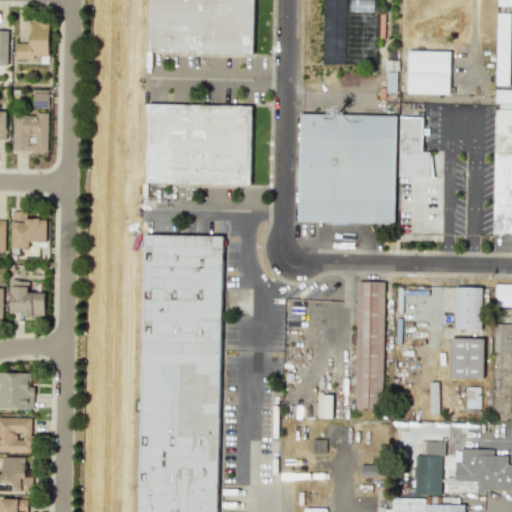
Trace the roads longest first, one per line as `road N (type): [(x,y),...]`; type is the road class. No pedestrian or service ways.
road 1 (residential): [(70,0),(61,511)]
road 2 (residential): [(287,0),(281,263)]
road 3 (residential): [(281,263),(511,266)]
